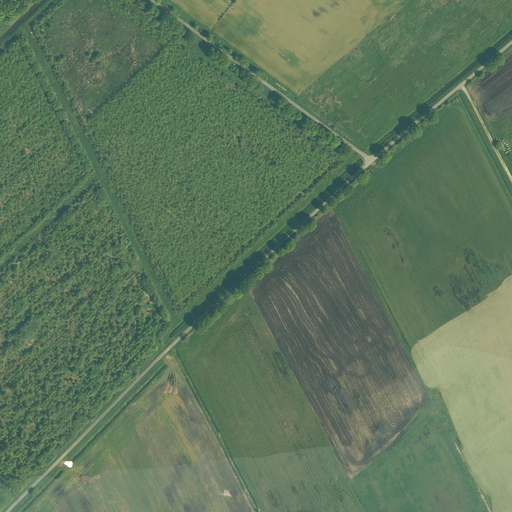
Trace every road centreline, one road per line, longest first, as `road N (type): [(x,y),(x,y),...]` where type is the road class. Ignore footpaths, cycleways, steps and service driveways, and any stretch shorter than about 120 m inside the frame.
road 1 (track): [(370,159),(187,329),(8,511)]
road 2 (track): [(370,159),(151,0)]
road 3 (track): [(511,42),(370,159)]
